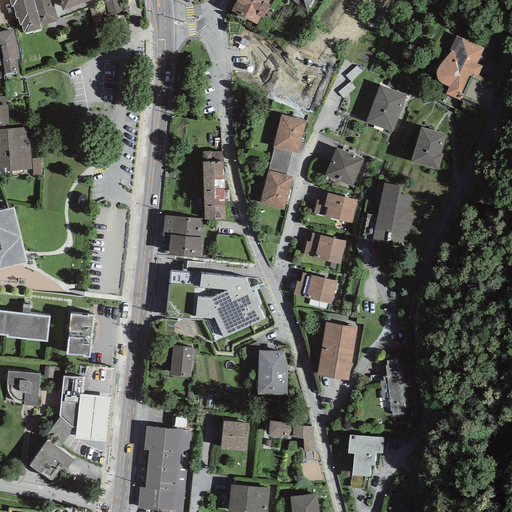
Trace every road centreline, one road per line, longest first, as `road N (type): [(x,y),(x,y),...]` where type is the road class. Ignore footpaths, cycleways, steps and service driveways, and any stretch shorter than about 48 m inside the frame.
road 1 (residential): [(203,15),(223,62),(235,181),(278,289),(338,511)]
road 2 (primary): [(161,23),(115,503)]
road 3 (residential): [(379,511),(415,387),(418,278),(456,199),(478,126),(511,65)]
